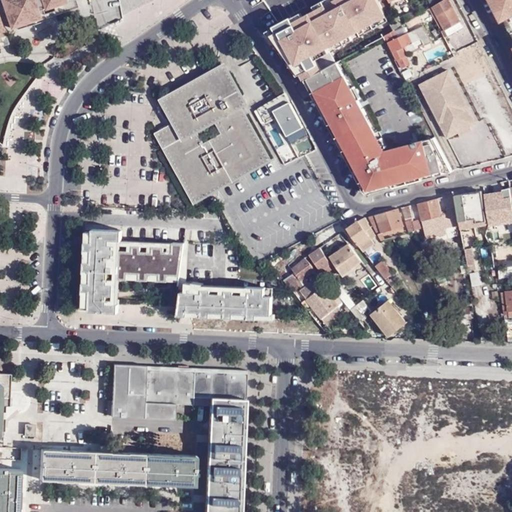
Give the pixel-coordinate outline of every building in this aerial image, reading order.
[(8,28),(34,19),(13,0),(0,0),(0,35),(3,34),(4,34),(0,23),(6,21),(8,28)] [(13,0),(34,19),(38,18),(38,15),(35,7),(41,5),(42,8),(51,6),(52,10),(54,15),(75,7),(73,0),(13,0)] [(268,31),(301,87),(310,82),(329,71),(322,59),(391,20),(381,3),(379,0),(331,0),(298,19),(292,23),(289,19),(268,31)] [(409,1),(408,0),(379,0),(381,3),(387,0),(390,0),(394,8),(409,1)] [(442,0),(433,6),(445,30),(461,22),(450,0),(442,0)] [(511,0),(491,0),(501,20),(502,19),(511,38),(511,0)] [(420,14),(417,15),(406,23),(409,28),(423,19),(420,14)] [(395,32),(403,25),(399,18),(391,23),(395,32)] [(464,28),(461,22),(445,30),(448,36),(464,28)] [(397,39),(389,42),(403,70),(411,65),(406,54),(409,52),(410,54),(422,49),(421,47),(431,43),(423,26),(397,39)] [(394,33),(391,34),(386,37),(389,42),(397,39),(394,33)] [(456,42),(449,45),(453,54),(460,50),(456,42)] [(437,46),(427,55),(434,63),(444,54),(437,46)] [(273,159),(247,114),(242,104),(249,100),(227,60),(165,95),(178,121),(160,131),(175,157),(199,200),(273,159)] [(339,66),(329,71),(310,82),(363,188),(366,191),(367,192),(369,192),(372,192),(425,178),(451,170),(434,137),(384,148),(339,66)] [(446,136),(458,130),(461,123),(469,125),(475,121),(449,69),(419,83),(446,136)] [(284,92),(260,107),(264,115),(273,110),(287,136),(305,126),(300,117),(298,118),(284,92)] [(471,129),(469,125),(458,130),(460,135),(471,129)] [(499,188),(499,182),(483,187),(484,193),(486,205),(503,202),(501,188),(499,188)] [(483,223),(486,222),(484,212),(485,212),(482,191),(455,195),(460,226),(460,227),(483,223)] [(445,229),(460,226),(455,195),(455,194),(445,197),(448,208),(447,208),(447,212),(441,214),(438,199),(419,203),(424,229),(444,225),(445,229)] [(505,217),(503,202),(486,205),(489,220),(505,217)] [(409,230),(415,229),(414,222),(410,206),(403,207),(409,230)] [(378,233),(404,227),(399,208),(369,215),(372,221),(378,233)] [(368,222),(365,217),(359,218),(346,227),(363,250),(374,242),(371,238),(366,230),(370,226),(367,222),(368,222)] [(422,230),(420,220),(414,222),(415,229),(416,231),(422,230)] [(123,227),(85,225),(80,308),(118,310),(120,278),(122,239),(123,227)] [(446,234),(445,229),(444,225),(424,229),(425,238),(446,234)] [(376,234),(370,226),(366,230),(371,238),(376,234)] [(405,231),(404,227),(378,233),(381,239),(391,236),(396,234),(405,231)] [(183,242),(122,239),(120,278),(127,278),(181,280),(183,242)] [(361,261),(349,243),(330,257),(343,276),(353,269),(352,267),(361,261)] [(470,266),(477,265),(473,247),(466,249),(470,266)] [(318,248),(309,255),(317,265),(326,259),(318,248)] [(305,258),(292,269),(302,281),(315,269),(305,258)] [(330,264),(326,259),(317,265),(321,270),(321,271),(330,264)] [(382,260),(375,265),(385,278),(391,272),(382,260)] [(471,285),(480,284),(479,271),(470,272),(471,285)] [(292,274),(284,279),(292,289),(299,285),(292,274)] [(322,318),(338,306),(316,278),(301,291),(322,318)] [(181,280),(179,312),(271,318),(273,295),(265,294),(266,286),(190,281),(181,280)] [(511,290),(502,291),(504,308),(509,308),(510,315),(511,314),(511,290)] [(373,310),(365,299),(351,309),(360,320),(373,310)] [(384,311),(380,306),(372,313),(388,334),(395,328),(397,331),(407,323),(392,304),(384,311)] [(342,311),(338,306),(322,318),(327,324),(342,311)] [(122,377),(106,361),(102,361),(100,397),(108,397),(108,413),(113,413),(135,414),(159,415),(154,410),(135,390),(122,377)] [(243,365),(106,361),(122,377),(135,390),(154,410),(159,415),(171,415),(193,416),(193,401),(206,401),(206,393),(242,394),(243,365)] [(15,396),(6,395),(6,404),(2,404),(1,419),(15,407),(15,396)] [(207,427),(206,457),(242,458),(244,398),(208,396),(207,427)] [(30,423),(20,423),(20,433),(29,433),(30,423)] [(38,449),(37,479),(63,480),(89,481),(90,451),(38,449)] [(90,451),(89,481),(117,482),(141,483),(142,453),(90,451)] [(142,453),(141,483),(168,484),(195,485),(196,455),(142,453)] [(240,511),(242,458),(206,457),(204,494),(203,511),(240,511)] [(0,511),(15,511),(16,496),(16,466),(0,465),(0,511)]
